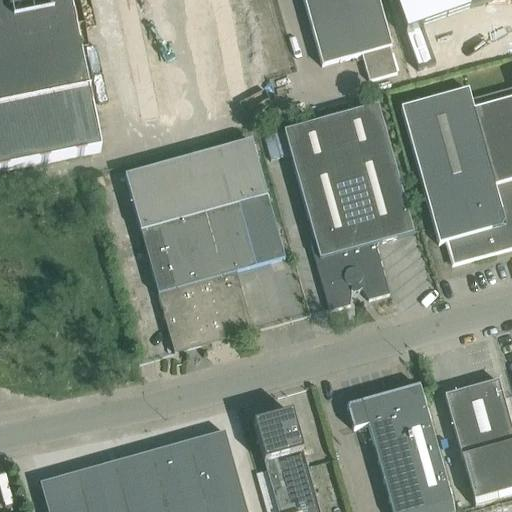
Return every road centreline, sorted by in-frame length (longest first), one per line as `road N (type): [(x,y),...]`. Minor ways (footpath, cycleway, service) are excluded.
road 1 (unclassified): [(0,443),(104,423),(511,314)]
road 2 (unknown): [(0,180),(101,164),(110,154),(112,0)]
